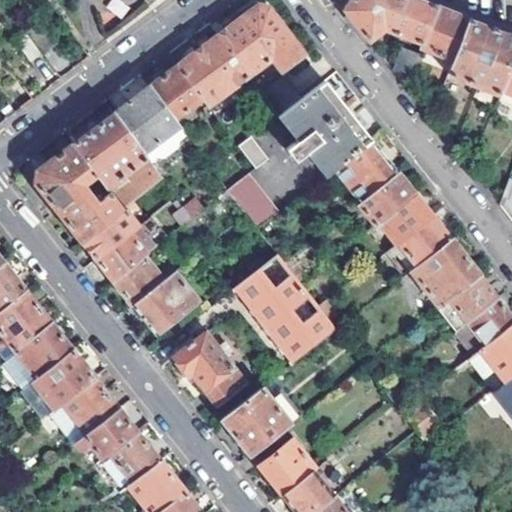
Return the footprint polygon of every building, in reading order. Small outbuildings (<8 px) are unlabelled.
[(345,10),(369,40),(384,29),(391,31),(402,0),(351,0),(348,6),(345,10)] [(402,0),(391,31),(420,42),(433,4),(422,0),(402,0)] [(433,4),(420,42),(419,47),(452,61),(467,18),(458,14),(433,4)] [(266,7),(256,6),(217,35),(249,75),(271,58),(280,70),(303,52),(266,7)] [(467,18),(452,61),(447,74),(498,95),(500,88),(511,54),(511,34),(498,29),(467,18)] [(56,45),(41,23),(29,32),(44,54),(56,45)] [(17,40),(31,61),(42,53),(44,54),(29,32),(17,40)] [(249,75),(217,35),(177,65),(203,98),(209,106),(249,75)] [(67,55),(74,66),(86,56),(79,45),(67,55)] [(402,49),(394,72),(405,86),(417,53),(402,49)] [(511,54),(500,88),(511,93),(511,54)] [(203,98),(177,65),(148,87),(173,119),(203,98)] [(261,92),(279,116),(302,98),(283,74),(261,92)] [(354,119),(325,82),(315,89),(302,98),(279,116),(297,140),(286,148),(297,160),(307,152),(325,175),(333,169),(360,147),(371,139),(354,119)] [(145,153),(156,144),(179,127),(173,119),(148,87),(113,113),(145,153)] [(99,174),(109,186),(123,175),(128,180),(152,162),(145,153),(113,113),(74,143),(99,174)] [(186,136),(179,127),(156,144),(164,153),(186,136)] [(240,147),(257,168),(270,159),(253,137),(240,147)] [(333,169),(359,202),(397,173),(371,139),(360,147),(333,169)] [(36,184),(81,241),(126,208),(113,191),(102,200),(88,182),(99,174),(74,143),(37,170),(36,184)] [(164,178),(152,162),(128,180),(123,175),(109,186),(113,191),(126,208),(164,178)] [(229,191),(258,228),(287,206),(257,168),(229,191)] [(511,170),(499,206),(511,222),(511,170)] [(357,204),(373,225),(379,221),(414,194),(397,173),(359,202),(357,204)] [(379,221),(396,243),(398,241),(432,215),(414,194),(379,221)] [(205,210),(197,200),(187,208),(195,217),(205,210)] [(81,241),(95,258),(132,231),(140,224),(126,208),(81,241)] [(178,215),(185,224),(195,217),(187,208),(178,215)] [(398,241),(417,265),(451,240),(432,215),(398,241)] [(147,254),(149,252),(132,231),(95,258),(113,281),(147,254)] [(274,234),(267,239),(273,246),(279,241),(274,234)] [(412,270),(440,306),(479,275),(451,240),(417,265),(412,270)] [(277,251),(232,286),(292,363),(311,347),(327,334),(336,327),(331,320),(317,304),(298,279),(283,260),(277,251)] [(308,272),(293,252),(283,260),(298,279),(308,272)] [(147,254),(113,281),(132,305),(165,278),(158,269),(147,254)] [(175,256),(158,269),(165,278),(175,270),(182,265),(175,256)] [(0,264),(0,312),(26,291),(3,262),(0,264)] [(132,305),(156,335),(199,300),(175,270),(165,278),(132,305)] [(437,308),(457,331),(468,322),(498,299),(479,275),(440,306),(437,308)] [(50,322),(26,291),(0,312),(0,329),(15,349),(50,322)] [(339,313),(326,296),(317,304),(331,320),(339,313)] [(468,322),(487,345),(511,325),(511,316),(498,299),(468,322)] [(50,322),(15,349),(37,378),(72,350),(50,322)] [(469,359),(483,378),(496,368),(507,382),(511,377),(511,325),(487,345),(469,359)] [(206,330),(173,356),(186,373),(188,370),(203,391),(206,389),(219,407),(248,384),(206,330)] [(311,347),(319,356),(335,343),(327,334),(311,347)] [(37,378),(32,382),(54,409),(60,404),(94,377),(72,350),(37,378)] [(3,363),(17,388),(32,380),(17,355),(3,363)] [(94,377),(60,404),(75,423),(68,429),(78,442),(119,409),(94,377)] [(260,388),(221,419),(249,454),(284,427),(289,423),(260,388)] [(394,400),(402,411),(409,405),(402,394),(394,400)] [(418,430),(424,438),(439,425),(425,406),(409,419),(418,430)] [(78,442),(76,443),(84,451),(91,444),(102,458),(137,431),(119,409),(78,442)] [(316,466),(284,427),(249,454),(280,494),(312,469),(316,466)] [(408,437),(434,469),(442,463),(424,438),(418,430),(408,437)] [(137,431),(102,458),(126,488),(129,486),(161,460),(137,431)] [(312,469),(334,496),(348,485),(326,458),(316,466),(312,469)] [(161,460),(129,486),(149,511),(160,511),(185,492),(161,460)] [(450,473),(457,481),(466,474),(458,466),(450,473)] [(313,511),(334,496),(312,469),(280,494),(294,511),(313,511)] [(201,511),(185,492),(160,511),(201,511)] [(457,502),(466,511),(476,504),(467,494),(457,502)] [(346,511),(334,496),(313,511),(346,511)] [(0,511),(12,511),(0,497),(0,511)]
